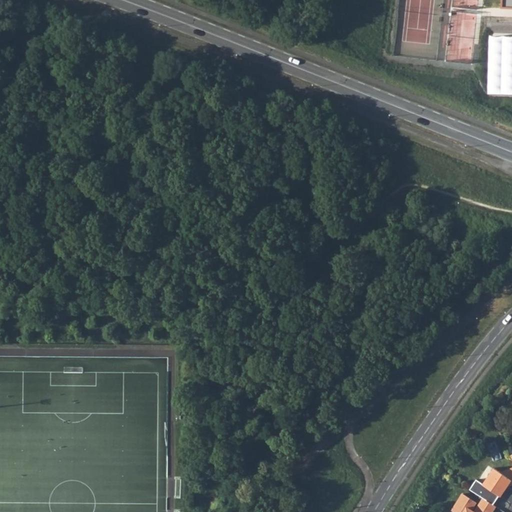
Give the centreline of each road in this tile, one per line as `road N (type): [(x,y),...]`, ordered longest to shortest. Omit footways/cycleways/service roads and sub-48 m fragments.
road 1 (secondary): [(511,149),(130,0)]
road 2 (residential): [(373,511),(511,321)]
